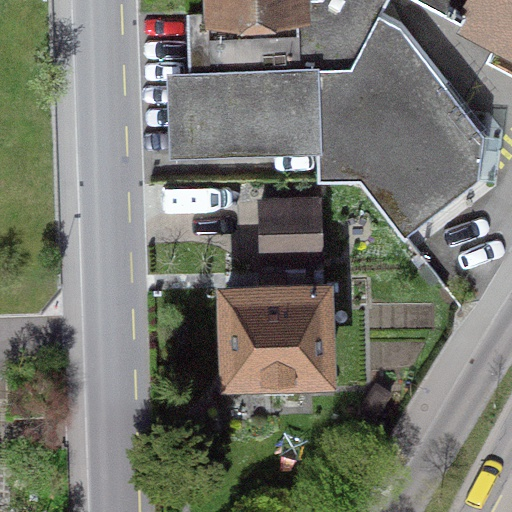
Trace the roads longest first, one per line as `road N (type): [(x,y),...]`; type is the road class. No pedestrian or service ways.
road 1 (tertiary): [(102,0),(116,511)]
road 2 (primary): [(511,335),(400,511)]
